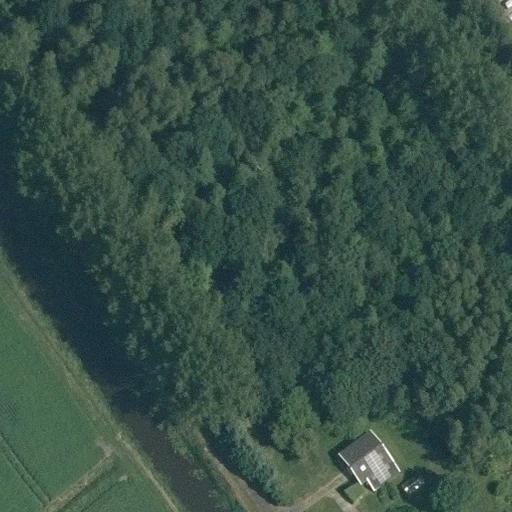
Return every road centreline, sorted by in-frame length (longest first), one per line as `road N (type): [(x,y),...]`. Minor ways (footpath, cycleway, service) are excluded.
road 1 (track): [(265,511),(0,143)]
road 2 (track): [(511,131),(420,0)]
